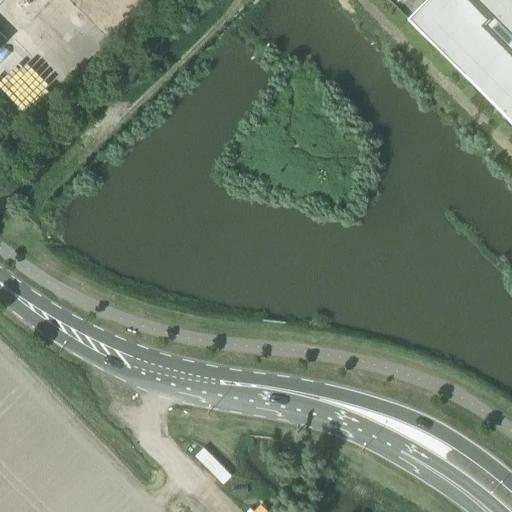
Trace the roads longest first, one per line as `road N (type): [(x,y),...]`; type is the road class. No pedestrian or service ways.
road 1 (tertiary): [(511,483),(461,444),(394,411),(110,345),(0,278)]
road 2 (tertiary): [(0,295),(133,375),(331,419),(370,434),(476,501)]
